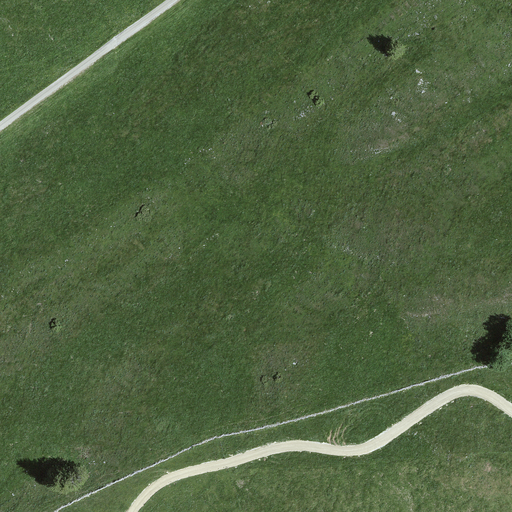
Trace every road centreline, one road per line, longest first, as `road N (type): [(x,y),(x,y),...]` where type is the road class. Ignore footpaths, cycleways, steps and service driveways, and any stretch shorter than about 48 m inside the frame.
road 1 (track): [(134,511),(144,496),(182,475),(292,446),(359,451),(459,391),(477,390),(511,410)]
road 2 (track): [(171,0),(0,126)]
